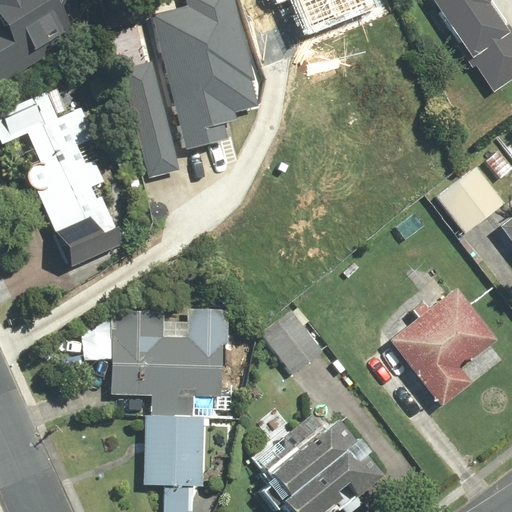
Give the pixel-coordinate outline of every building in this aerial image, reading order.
[(0,0),(0,90),(74,50),(46,0),(0,0)] [(182,0),(184,6),(152,14),(185,146),(224,136),(221,122),(233,119),(231,111),(255,105),(227,0),(182,0)] [(300,0),(310,25),(367,6),(364,0),(300,0)] [(472,68),(488,94),(511,78),(511,36),(488,0),(421,0),(468,71),(472,68)] [(146,61),(117,69),(146,172),(175,164),(146,61)] [(42,92),(0,109),(0,144),(23,134),(35,163),(30,165),(23,171),(22,180),(27,188),(32,191),(66,270),(119,247),(92,185),(101,182),(91,160),(83,164),(76,147),(90,140),(77,109),(53,118),(42,92)] [(493,150),(478,160),(493,182),(508,172),(493,150)] [(474,167),(435,198),(464,234),(503,203),(474,167)] [(511,214),(494,227),(511,251),(511,214)] [(453,289),(384,341),(436,408),(467,384),(457,371),(494,342),(453,289)] [(158,308),(108,308),(107,395),(146,396),(146,416),(140,416),(139,487),(160,487),(160,511),(190,511),(191,488),(199,488),(200,418),(190,418),(190,397),(219,397),(220,344),(226,344),(226,309),(183,309),(183,324),(158,324),(158,308)] [(289,311),(257,334),(288,376),(320,352),(289,311)] [(350,498),(378,476),(332,418),(317,430),(307,417),(285,434),(291,442),(258,468),(263,475),(246,489),(265,511),(332,511),(337,509),(339,511),(347,511),(356,505),(350,498)]
